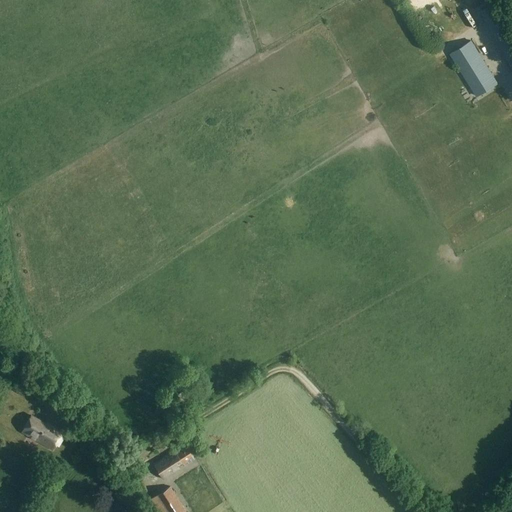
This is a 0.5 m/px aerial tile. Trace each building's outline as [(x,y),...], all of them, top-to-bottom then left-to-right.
[(511,25),(502,8),(487,16),(511,58),(511,57),(511,25)] [(450,54),(477,97),(498,83),(471,40),(450,54)] [(357,53),(353,56),(358,64),(362,61),(357,53)] [(30,387),(17,380),(12,390),(24,396),(26,394),(30,396),(33,389),(29,388),(30,387)] [(177,395),(185,406),(191,402),(184,390),(177,395)] [(40,393),(37,400),(36,401),(59,414),(63,406),(40,393)] [(31,415),(21,433),(52,450),(64,430),(47,420),(45,423),(31,415)] [(152,464),(163,479),(179,469),(177,466),(183,462),(185,465),(195,459),(185,443),(152,464)] [(150,499),(158,511),(187,511),(170,486),(150,499)]
